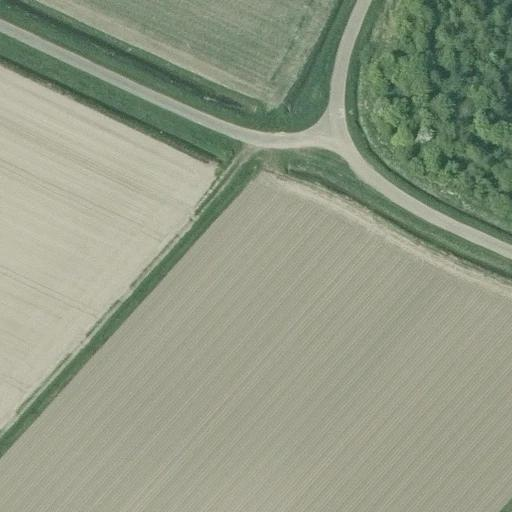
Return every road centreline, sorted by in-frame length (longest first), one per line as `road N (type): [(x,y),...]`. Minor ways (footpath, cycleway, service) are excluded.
road 1 (unclassified): [(0,27),(222,131),(296,141),(339,128)]
road 2 (unclassified): [(511,254),(393,196),(348,152),(339,128)]
road 3 (unclassified): [(339,128),(345,45),(365,0)]
